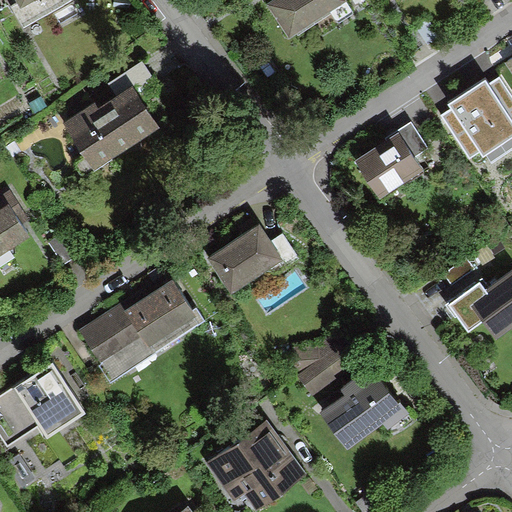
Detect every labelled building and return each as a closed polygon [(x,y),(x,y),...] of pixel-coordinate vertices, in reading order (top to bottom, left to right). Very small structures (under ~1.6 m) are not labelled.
[(73,0),(17,0),(18,1),(10,5),(24,29),(74,1),(73,0)] [(340,9),(334,0),(264,0),(260,2),(284,43),(340,9)] [(492,80),(486,71),(448,97),(455,107),(443,115),(471,155),(483,146),(492,160),(511,146),(511,89),(501,73),(492,80)] [(159,130),(132,86),(67,127),(95,171),(159,130)] [(423,174),(398,132),(351,159),(376,201),(423,174)] [(6,203),(0,207),(0,256),(29,238),(6,203)] [(256,209),(204,243),(227,280),(280,246),(256,209)] [(167,265),(79,323),(108,365),(195,307),(167,265)] [(511,327),(511,273),(465,306),(491,342),(511,327)] [(359,332),(297,373),(334,428),(396,387),(359,332)] [(47,350),(0,381),(0,421),(13,441),(79,398),(47,350)] [(270,421),(209,464),(242,511),(258,511),(309,477),(270,421)] [(498,511),(484,493),(458,511),(498,511)]
